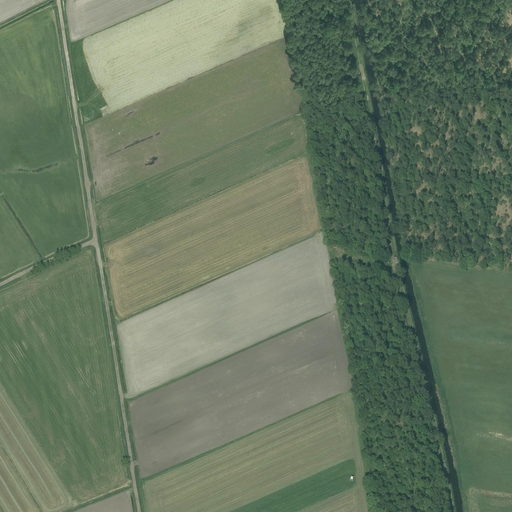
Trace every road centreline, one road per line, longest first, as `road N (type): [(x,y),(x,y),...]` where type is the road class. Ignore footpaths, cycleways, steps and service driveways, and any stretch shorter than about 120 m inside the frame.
road 1 (track): [(453,511),(391,264),(348,0)]
road 2 (track): [(139,511),(58,0)]
